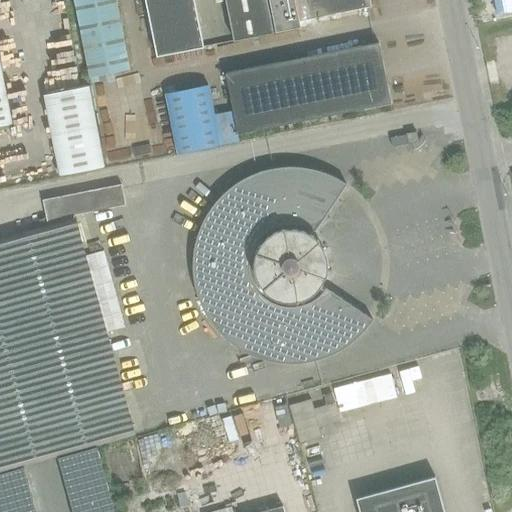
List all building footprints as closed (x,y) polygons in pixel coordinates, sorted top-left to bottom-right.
[(73,0),(90,78),(129,70),(115,0),(73,0)] [(145,0),(157,56),(203,47),(193,0),(145,0)] [(225,0),(229,20),(269,12),(266,0),(225,0)] [(301,21),(296,0),(268,0),(275,33),(302,27),(301,21)] [(303,21),(371,7),(369,0),(296,0),(301,21),(303,21)] [(269,12),(229,20),(234,41),(273,34),(269,12)] [(378,43),(225,74),(233,111),(214,115),(208,85),(165,94),(177,154),(220,146),(239,141),(237,134),(390,104),(378,43)] [(82,67),(79,47),(54,52),(58,71),(82,67)] [(0,126),(11,124),(0,67),(0,126)] [(104,166),(89,87),(43,96),(59,175),(104,166)] [(418,142),(416,132),(406,134),(406,136),(408,144),(418,142)] [(406,136),(391,139),(392,147),(408,144),(406,136)] [(318,243),(319,242),(317,240),(315,238),(311,235),(346,185),(343,183),(337,179),(331,176),(328,175),(322,173),(316,171),(312,170),(306,169),(303,168),(296,168),(289,167),(286,168),(279,168),(276,169),(269,170),(266,171),(263,171),(257,174),(250,176),(247,177),(241,181),(236,184),(230,188),(225,193),(223,195),(218,200),(216,202),(211,208),(209,211),(207,213),(204,219),(202,222),(201,226),(198,232),(196,238),(195,242),(195,245),(194,248),(193,255),(193,259),(193,262),(193,269),(193,272),(193,276),(193,279),(194,283),(195,286),(195,289),(196,293),(197,296),(198,299),(201,305),(204,312),(207,318),(211,323),(213,326),(215,329),(220,334),(225,338),(230,343),(233,345),(239,349),(245,352),(248,354),(254,357),(260,359),(267,361),(274,362),(281,363),(284,363),(291,364),(297,363),(304,363),(310,362),(317,360),(323,358),(326,357),(332,354),(335,353),(341,350),(347,346),(352,342),(357,338),(362,333),(366,328),(368,325),(372,320),(321,286),(323,282),(324,278),(325,278),(326,276),(327,273),(327,269),(327,266),(327,263),(327,261),(326,258),(325,255),(324,251),(322,248),(320,244),(318,243)] [(125,205),(121,184),(43,200),(48,227),(0,240),(0,470),(132,434),(84,257),(74,220),(73,216),(125,205)] [(104,251),(84,257),(105,333),(125,328),(104,251)] [(123,339),(131,369),(147,365),(139,335),(123,339)] [(313,409),(311,400),(289,406),(299,444),(322,438),(319,429),(340,423),(335,403),(313,409)] [(97,447),(58,458),(62,474),(101,463),(97,447)] [(101,463),(62,474),(66,489),(105,478),(101,463)] [(0,474),(0,491),(28,483),(24,468),(0,474)] [(359,511),(444,511),(435,477),(356,499),(359,511)] [(105,478),(66,489),(70,505),(109,494),(105,478)] [(28,483),(0,491),(0,507),(32,499),(28,483)] [(109,494),(70,505),(72,511),(103,511),(114,509),(109,494)] [(35,511),(32,499),(0,507),(0,511),(35,511)]
